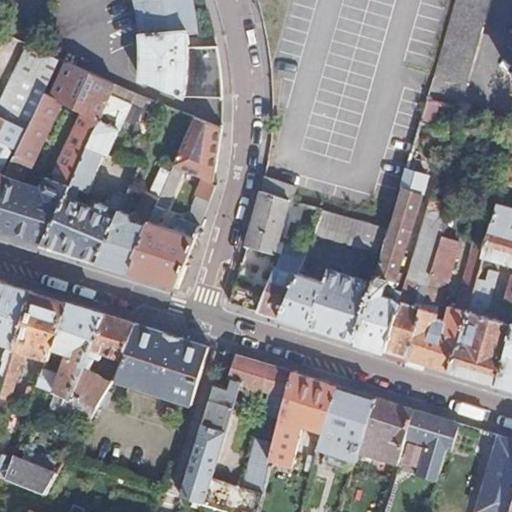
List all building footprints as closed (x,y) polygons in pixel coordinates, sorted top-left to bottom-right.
[(134,0),(138,10),(141,30),(142,48),(141,58),(139,77),(185,97),(225,100),(221,65),(218,46),(189,47),(188,34),(196,33),(190,4),(189,0),(134,0)] [(467,79),(488,0),(455,0),(435,71),(467,79)] [(117,82),(60,56),(57,63),(64,66),(55,88),(84,100),(56,167),(58,178),(49,175),(42,190),(7,178),(0,193),(0,231),(42,245),(117,82)] [(152,98),(117,82),(42,245),(99,262),(118,219),(129,194),(122,192),(121,197),(117,195),(115,201),(109,199),(106,206),(99,204),(97,210),(72,202),(76,194),(85,196),(99,161),(108,153),(129,103),(147,111),(152,98)] [(62,98),(45,90),(30,124),(26,134),(19,149),(11,168),(18,171),(21,162),(33,166),(62,98)] [(511,115),(499,112),(492,136),(498,137),(473,231),(482,233),(488,235),(498,199),(502,182),(510,152),(511,145),(511,115)] [(0,193),(7,178),(7,177),(3,175),(16,144),(8,141),(13,129),(26,134),(30,124),(8,114),(6,120),(0,133),(0,193)] [(196,161),(212,125),(196,118),(171,174),(161,198),(128,271),(180,287),(216,186),(205,182),(188,223),(192,225),(186,237),(158,227),(182,173),(197,179),(203,164),(196,161)] [(511,152),(510,152),(502,182),(511,185),(511,152)] [(465,165),(443,158),(436,182),(458,189),(465,165)] [(358,341),(386,350),(401,298),(396,296),(401,280),(397,278),(426,178),(415,175),(417,171),(407,168),(399,199),(392,222),(383,251),(378,271),(376,277),(375,282),(358,341)] [(161,198),(171,174),(157,169),(146,192),(161,198)] [(267,175),(264,189),(286,195),(290,181),(273,177),(267,175)] [(286,195),(290,196),(294,197),(298,183),(290,181),(286,195)] [(458,189),(436,182),(429,204),(435,206),(452,211),(458,189)] [(264,189),(246,247),(272,254),(290,196),(286,195),(264,189)] [(99,262),(128,271),(161,198),(146,192),(143,191),(134,211),(141,214),(137,225),(118,219),(99,262)] [(377,219),(392,222),(399,199),(384,194),(380,207),(377,219)] [(511,202),(498,199),(488,235),(484,249),(511,256),(511,259),(505,291),(511,293),(511,301),(510,307),(511,307),(511,202)] [(383,251),(392,222),(377,219),(380,207),(318,203),(308,233),(383,251)] [(430,284),(447,227),(452,211),(435,206),(417,268),(411,267),(408,277),(430,284)] [(428,291),(409,357),(451,370),(474,286),(479,268),(484,249),(488,235),(482,233),(464,300),(459,299),(453,318),(444,315),(446,308),(441,307),(464,231),(447,227),(430,284),(428,291)] [(230,302),(282,318),(297,271),(300,261),(279,254),(268,291),(236,281),(230,302)] [(451,370),(498,384),(511,333),(511,323),(481,314),(489,304),(500,265),(491,262),(489,271),(479,268),(474,286),(451,370)] [(298,323),(358,341),(375,282),(326,267),(322,278),(312,276),(298,323)] [(297,271),(282,318),(298,323),(312,276),(297,271)] [(401,298),(386,350),(409,357),(428,291),(430,284),(408,277),(401,298)] [(33,292),(0,282),(0,342),(7,345),(0,368),(0,379),(5,381),(15,350),(33,292)] [(67,303),(33,292),(15,350),(24,353),(49,361),(52,350),(67,303)] [(104,314),(67,303),(52,350),(67,354),(67,366),(63,376),(45,370),(33,409),(43,412),(50,390),(66,395),(63,406),(95,417),(102,405),(104,402),(80,394),(104,314)] [(138,325),(104,314),(80,394),(104,402),(110,392),(117,380),(138,325)] [(149,328),(138,325),(117,380),(129,384),(149,328)] [(129,384),(192,405),(210,347),(149,328),(129,384)] [(511,333),(498,384),(511,388),(511,333)] [(15,350),(5,381),(0,397),(0,401),(9,404),(24,353),(15,350)] [(274,366),(237,355),(230,378),(233,379),(253,386),(270,391),(257,436),(277,441),(294,373),(274,366)] [(338,386),(294,373),(277,441),(270,469),(290,474),(303,428),(323,433),(328,418),(330,411),(338,386)] [(214,384),(180,496),(234,511),(258,511),(264,493),(213,478),(241,386),(246,388),(245,391),(250,393),(253,386),(233,379),(231,389),(214,384)] [(361,452),(376,398),(338,386),(330,411),(328,418),(323,433),(319,447),(329,450),(359,458),(361,452)] [(110,392),(104,402),(102,405),(107,408),(114,394),(110,392)] [(401,464),(416,410),(376,398),(361,452),(401,464)] [(430,511),(456,423),(416,410),(401,464),(387,511),(430,511)] [(0,417),(0,456),(15,462),(16,459),(27,426),(0,417)] [(277,441),(257,436),(245,478),(266,484),(270,469),(277,441)] [(511,511),(511,439),(501,437),(478,511),(511,511)] [(315,460),(300,511),(311,511),(329,450),(319,447),(318,452),(315,460)] [(15,462),(9,481),(46,494),(59,473),(16,459),(15,462)]
